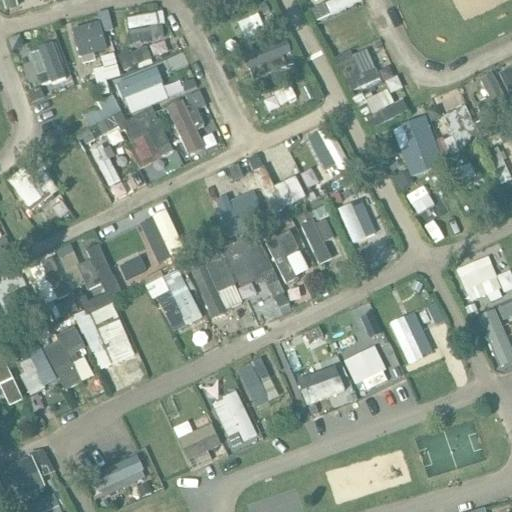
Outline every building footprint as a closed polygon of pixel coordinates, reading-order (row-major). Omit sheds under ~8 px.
[(1,0),(4,11),(18,8),(15,0),(1,0)] [(321,0),(312,5),(320,20),(356,1),(355,0),(321,0)] [(72,29),(80,58),(117,48),(108,11),(97,13),(100,22),(72,29)] [(128,18),(132,44),(162,40),(158,14),(128,18)] [(357,37),(329,48),(338,69),(353,62),(358,75),(348,79),(353,91),(375,83),(357,37)] [(246,63),(253,80),(288,67),(281,49),(246,63)] [(92,138),(124,127),(114,97),(97,103),(100,111),(85,116),(92,138)] [(169,106),(186,156),(203,150),(186,101),(169,106)] [(450,156),(482,145),(467,106),(444,114),(453,138),(444,141),(450,156)] [(426,117),(403,126),(412,148),(401,153),(404,160),(392,165),(400,185),(406,183),(405,179),(444,164),(426,117)] [(157,126),(126,146),(142,171),(174,150),(157,126)] [(76,138),(45,159),(65,190),(97,170),(76,138)] [(90,153),(110,188),(122,182),(102,146),(90,153)] [(511,179),(511,159),(506,162),(501,148),(489,152),(498,184),(511,179)] [(25,169),(7,179),(27,213),(59,194),(42,166),(28,174),(25,169)] [(278,209),(292,205),(286,187),(272,191),(278,209)] [(230,201),(233,222),(257,219),(254,197),(230,201)] [(298,219),(319,268),(347,256),(327,207),(298,219)] [(265,244),(286,284),(311,271),(290,231),(265,244)] [(237,291),(274,272),(256,239),(189,274),(213,319),(244,303),(237,291)] [(170,333),(202,318),(178,264),(146,279),(170,333)] [(401,306),(388,312),(412,365),(439,353),(430,331),(415,337),(401,306)] [(27,364),(21,368),(27,381),(38,375),(45,389),(57,383),(40,348),(23,357),(27,364)] [(0,387),(10,409),(24,404),(2,357),(0,358),(0,387)] [(260,359),(238,369),(248,389),(270,379),(260,359)] [(420,483),(484,465),(478,446),(441,456),(437,443),(432,444),(427,426),(387,437),(396,466),(399,466),(401,473),(416,469),(420,483)] [(442,455),(475,445),(472,435),(440,445),(442,455)] [(44,450),(0,469),(0,482),(10,505),(47,489),(42,477),(53,472),(44,450)] [(137,458),(93,479),(100,492),(113,486),(116,493),(146,479),(142,473),(144,472),(137,458)] [(17,511),(62,511),(55,495),(17,511)]
